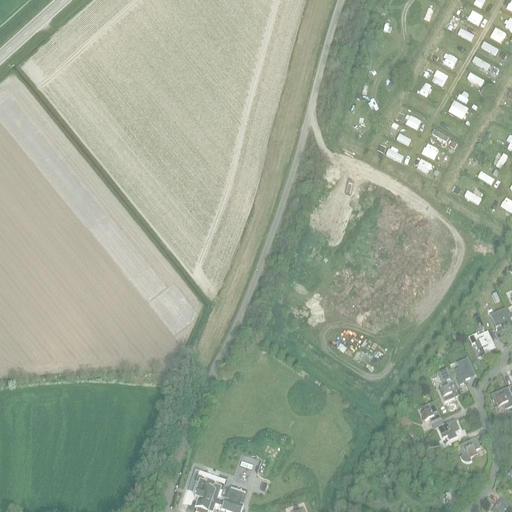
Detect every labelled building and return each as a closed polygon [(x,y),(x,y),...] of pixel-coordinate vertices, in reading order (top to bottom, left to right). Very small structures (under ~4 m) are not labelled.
[(380,146),(377,152),(383,155),(386,149),(380,146)] [(476,150),(473,156),(479,159),(482,153),(476,150)] [(491,317),(496,328),(501,326),(503,331),(511,327),(511,324),(505,310),(491,317)] [(479,318),(473,321),(476,327),(482,324),(479,318)] [(476,345),(479,352),(483,350),(485,355),(495,351),(487,333),(478,338),(476,335),(469,339),(472,346),(476,345)] [(435,363),(439,369),(444,366),(441,360),(435,363)] [(459,369),(454,371),(458,379),(456,380),(459,387),(466,384),(465,382),(475,377),(467,360),(457,365),(459,369)] [(439,391),(445,404),(460,397),(452,380),(447,370),(437,374),(442,384),(443,389),(439,391)] [(511,397),(508,389),(498,393),(490,396),(493,402),(495,401),(499,408),(503,406),(506,411),(511,408),(511,397)] [(421,415),(421,416),(425,423),(429,421),(431,425),(442,421),(440,416),(434,403),(424,408),(426,413),(421,415)] [(457,438),(455,434),(460,432),(455,421),(438,429),(443,440),(448,437),(450,442),(457,438)] [(463,457),(460,458),(462,461),(464,463),(466,464),(469,465),(472,463),(470,460),(478,457),(475,452),(480,450),(476,440),(459,447),(463,457)] [(206,483),(199,480),(194,492),(197,493),(195,499),(198,500),(195,508),(197,509),(195,511),(212,511),(215,505),(222,508),(221,510),(226,511),(240,511),(243,506),(242,506),(245,496),(229,491),(225,500),(224,500),(224,503),(217,500),(221,488),(214,485),(213,487),(205,484),(206,483)] [(495,509),(492,511),(511,511),(511,508),(502,501),(495,509)]
